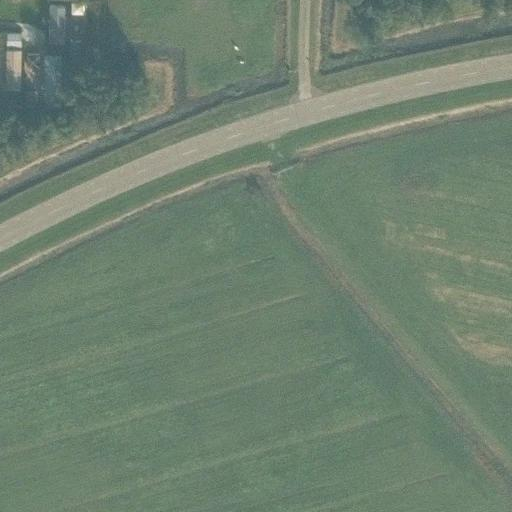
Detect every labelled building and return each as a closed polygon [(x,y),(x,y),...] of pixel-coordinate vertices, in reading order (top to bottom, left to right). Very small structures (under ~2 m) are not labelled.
[(48,6),(48,42),(61,43),(62,6),(48,6)] [(15,33),(3,33),(3,47),(15,47),(15,33)] [(65,55),(78,55),(79,41),(65,41),(65,55)] [(17,94),(18,49),(2,49),(1,93),(17,94)] [(39,100),(59,100),(58,56),(39,56),(39,100)]
